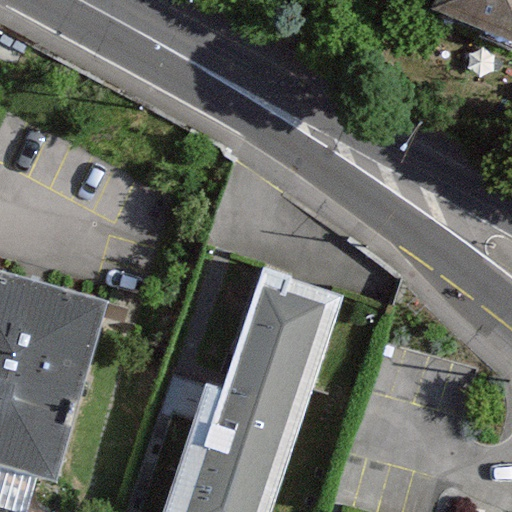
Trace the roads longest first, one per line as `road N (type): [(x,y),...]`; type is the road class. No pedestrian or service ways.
road 1 (primary): [(66,0),(420,197)]
road 2 (primary): [(420,197),(511,295)]
